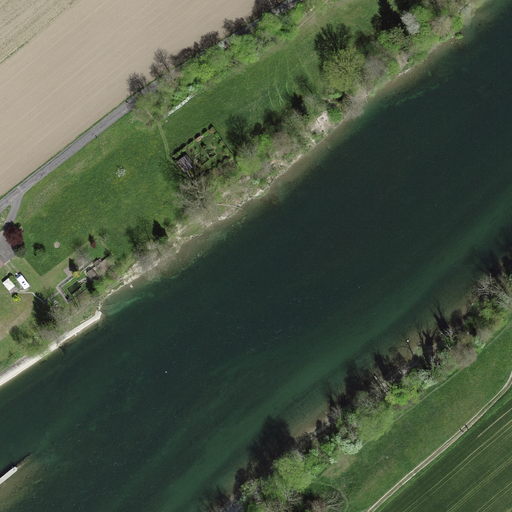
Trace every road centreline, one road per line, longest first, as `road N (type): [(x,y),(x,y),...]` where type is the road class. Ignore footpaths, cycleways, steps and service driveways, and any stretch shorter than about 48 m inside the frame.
road 1 (residential): [(295,0),(137,98),(0,205)]
road 2 (track): [(511,372),(507,386),(369,511)]
